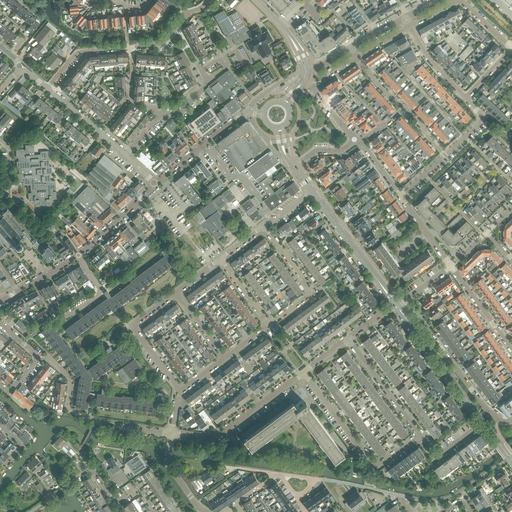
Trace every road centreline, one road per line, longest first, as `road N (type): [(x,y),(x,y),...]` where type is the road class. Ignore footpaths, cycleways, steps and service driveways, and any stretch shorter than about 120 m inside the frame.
road 1 (tertiary): [(511,460),(396,303)]
road 2 (residential): [(419,435),(372,465),(304,371)]
road 3 (residential): [(304,371),(218,439),(172,433)]
road 4 (residential): [(496,418),(404,299)]
road 5 (tertiary): [(396,303),(311,190)]
road 6 (residential): [(269,325),(315,291),(264,226)]
road 7 (residential): [(179,390),(131,327),(177,293)]
road 8 (residential): [(33,283),(62,318),(101,293),(78,255)]
